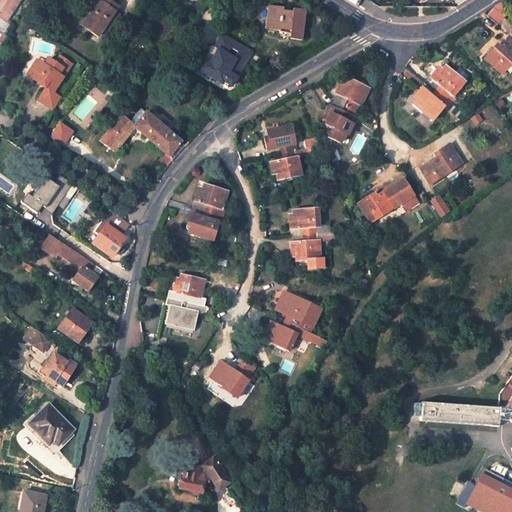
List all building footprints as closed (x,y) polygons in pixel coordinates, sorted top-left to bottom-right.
[(0,0),(0,18),(6,23),(21,0),(0,0)] [(118,0),(103,0),(102,3),(98,0),(93,0),(88,8),(92,10),(82,26),(98,37),(103,29),(108,32),(119,15),(114,12),(118,7),(115,5),(118,0)] [(282,8),(268,6),(265,29),(280,31),(280,29),(291,30),(290,39),(301,40),(305,11),(293,9),(292,12),(282,11),(282,8)] [(489,18),(496,24),(501,19),(494,12),(489,18)] [(83,16),(78,23),(82,26),(87,18),(83,16)] [(511,28),(501,19),(496,24),(508,35),(511,30),(511,28)] [(250,52),(220,35),(213,48),(216,50),(209,63),(203,59),(199,66),(206,70),(204,74),(220,84),(222,81),(230,86),(250,52)] [(511,59),(511,38),(508,35),(499,46),(496,43),(483,58),(500,73),(511,59)] [(53,92),(63,78),(72,64),(59,56),(55,63),(48,59),(44,65),(37,61),(27,75),(38,83),(39,82),(39,81),(45,85),(44,88),(45,89),(38,100),(54,110),(62,98),(53,92)] [(444,64),(439,70),(436,67),(428,76),(434,81),(429,86),(451,103),(455,97),(451,94),(463,80),(444,64)] [(345,77),(343,83),(338,81),(330,98),(357,111),(368,87),(345,77)] [(447,107),(451,103),(429,86),(425,91),(420,87),(412,97),(415,98),(411,104),(431,119),(443,105),(447,107)] [(345,134),(357,111),(330,98),(322,116),(326,118),(324,124),(330,127),(326,136),(339,142),(343,133),(345,134)] [(185,146),(146,113),(140,109),(129,123),(121,116),(101,142),(115,151),(134,127),(166,153),(158,164),(165,169),(185,146)] [(61,146),(71,132),(57,122),(47,136),(61,146)] [(278,145),(279,152),(295,148),(303,147),(302,140),(293,142),(289,125),(265,130),(267,137),(263,138),(265,148),(278,145)] [(429,184),(462,163),(449,143),(432,154),(434,157),(419,168),(429,184)] [(277,179),(300,174),(295,148),(279,152),(281,159),(268,162),(271,173),(275,172),(277,179)] [(322,151),(327,164),(335,161),(331,152),(333,151),(331,148),(322,151)] [(44,209),(52,215),(72,185),(59,176),(54,184),(47,180),(53,171),(47,167),(42,176),(36,172),(30,180),(39,186),(31,198),(26,194),(20,203),(36,214),(42,207),(44,209)] [(367,223),(400,202),(411,194),(400,179),(374,196),(368,200),(365,196),(354,203),(367,223)] [(221,216),(224,209),(221,209),(226,192),(203,184),(201,190),(198,189),(194,200),(207,205),(205,211),(221,216)] [(438,195),(429,202),(439,217),(448,211),(438,195)] [(205,211),(207,205),(194,200),(192,206),(205,211)] [(202,217),(205,211),(192,206),(189,213),(202,217)] [(302,229),(302,234),(318,233),(317,209),(292,210),(293,218),(288,219),(289,230),(302,229)] [(210,239),(217,220),(219,221),(221,216),(205,211),(202,217),(189,213),(186,224),(188,225),(187,231),(210,239)] [(93,244),(106,226),(114,231),(116,228),(105,220),(90,242),(93,244)] [(112,257),(125,239),(119,235),(121,231),(116,228),(114,231),(106,226),(93,244),(112,257)] [(318,233),(302,234),(303,241),(290,242),(291,254),(294,254),(295,260),(307,259),(308,269),(324,268),(323,259),(320,259),(318,233)] [(73,281),(88,291),(96,277),(89,272),(91,269),(94,264),(84,257),(74,251),(50,235),(41,248),(55,257),(57,254),(81,269),(73,281)] [(24,269),(31,273),(34,269),(24,262),(22,265),(25,267),(24,269)] [(91,269),(98,274),(102,269),(94,264),(91,269)] [(102,269),(98,274),(105,278),(108,273),(102,269)] [(206,280),(181,274),(179,282),(175,280),(172,293),(185,296),(184,301),(197,304),(198,299),(201,299),(206,280)] [(184,301),(185,296),(172,293),(171,298),(184,301)] [(311,325),(319,309),(287,294),(284,300),(280,298),(275,309),(288,315),(285,321),(299,327),(302,322),(311,325)] [(171,298),(169,306),(182,308),(184,301),(171,298)] [(195,311),(197,304),(184,301),(182,308),(169,306),(166,316),(171,317),(170,324),(188,329),(186,337),(199,340),(201,331),(194,330),(199,312),(195,311)] [(91,323),(71,309),(57,329),(79,345),(86,334),(84,333),(91,323)] [(313,334),(299,327),(285,321),(282,327),(270,321),(264,332),(268,334),(265,340),(287,351),(296,333),(310,340),(313,334)] [(31,327),(23,339),(32,345),(32,344),(40,333),(31,327)] [(32,344),(44,351),(51,340),(40,333),(32,344)] [(320,337),(313,334),(310,340),(316,344),(320,337)] [(62,386),(76,365),(63,355),(61,359),(53,353),(44,367),(46,375),(43,379),(51,384),(54,381),(62,386)] [(237,366),(233,371),(224,365),(220,370),(216,368),(208,379),(211,381),(205,390),(212,396),(219,386),(234,397),(249,375),(237,366)] [(420,402),(418,421),(496,426),(497,421),(506,422),(507,420),(511,422),(511,399),(505,409),(420,402)] [(73,429),(47,404),(27,424),(52,450),(73,429)] [(214,445),(204,450),(208,457),(218,452),(214,445)] [(201,494),(203,482),(211,477),(219,490),(231,483),(223,470),(225,468),(218,454),(195,470),(190,469),(188,476),(187,482),(182,480),(179,482),(178,487),(179,489),(187,490),(187,491),(201,494)] [(482,468),(463,506),(473,511),(511,511),(511,480),(511,482),(508,488),(499,483),(502,477),(482,468)] [(511,482),(502,477),(499,483),(508,488),(511,482)] [(42,511),(45,496),(23,492),(18,511),(42,511)]
